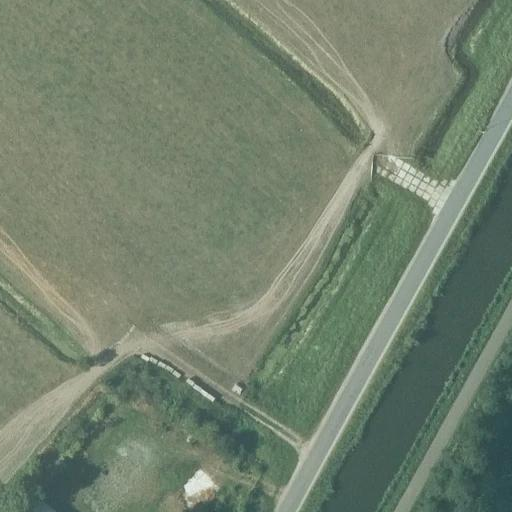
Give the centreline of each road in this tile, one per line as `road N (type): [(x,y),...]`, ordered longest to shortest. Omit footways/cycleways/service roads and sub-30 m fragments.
road 1 (tertiary): [(285,511),(511,94)]
road 2 (track): [(60,410),(132,332),(316,456)]
road 3 (unclassified): [(403,511),(511,312)]
